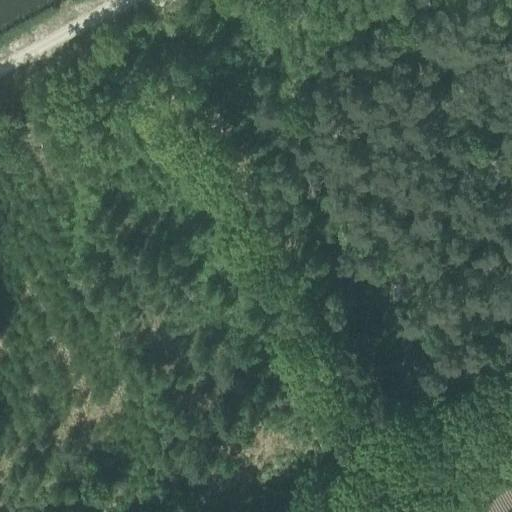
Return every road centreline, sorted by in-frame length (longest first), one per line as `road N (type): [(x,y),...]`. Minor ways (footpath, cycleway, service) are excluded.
road 1 (unclassified): [(276,511),(511,388)]
road 2 (track): [(127,0),(0,69)]
